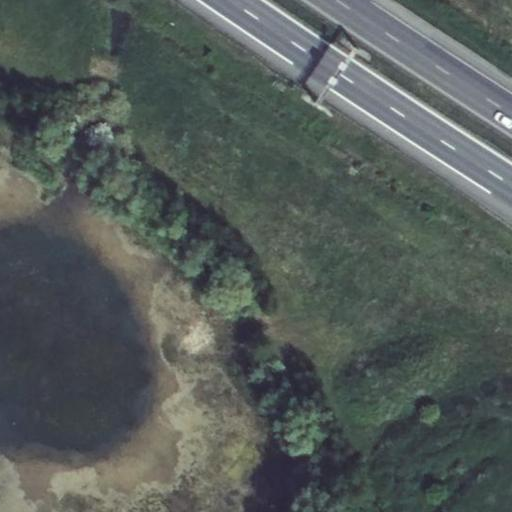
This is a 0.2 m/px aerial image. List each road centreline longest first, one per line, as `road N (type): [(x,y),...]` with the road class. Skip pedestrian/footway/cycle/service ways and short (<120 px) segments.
road 1 (motorway): [(233,0),(511,184)]
road 2 (motorway): [(511,114),(337,0)]
